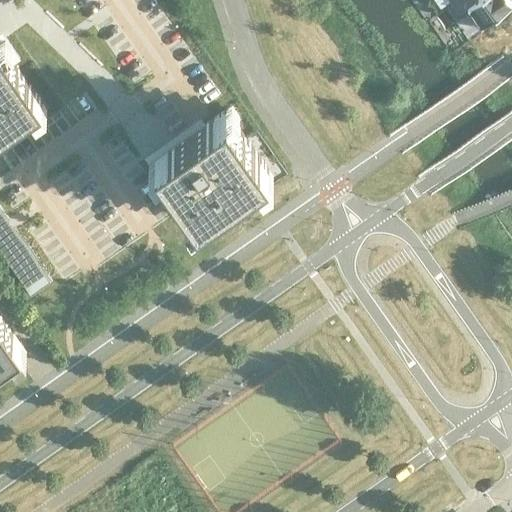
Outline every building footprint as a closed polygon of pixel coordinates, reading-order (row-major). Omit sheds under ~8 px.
[(456,0),(452,3),(459,14),(468,8),(481,27),(511,4),(511,2),(510,0),(456,0)] [(0,42),(0,132),(42,102),(0,42)] [(226,108),(155,159),(197,219),(269,169),(226,108)] [(0,206),(0,251),(31,295),(52,280),(0,206)] [(0,358),(22,342),(13,329),(0,311),(0,358)]
